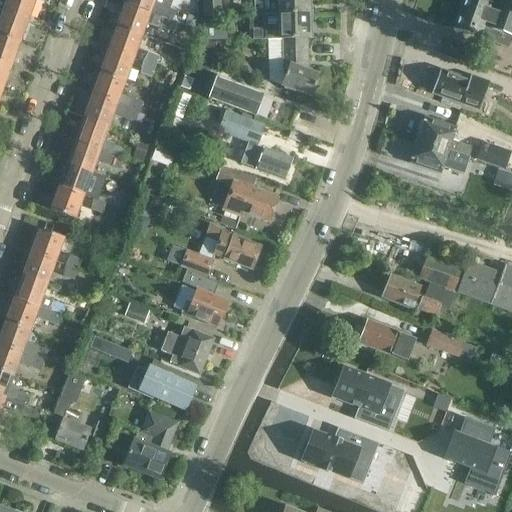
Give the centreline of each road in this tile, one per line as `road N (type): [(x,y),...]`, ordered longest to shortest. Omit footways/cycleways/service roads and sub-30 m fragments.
road 1 (tertiary): [(189,511),(332,206),(389,0)]
road 2 (residential): [(0,224),(86,0)]
road 3 (residential): [(139,511),(0,460)]
